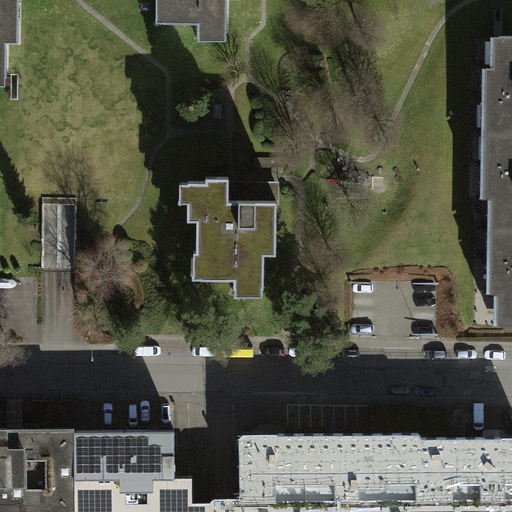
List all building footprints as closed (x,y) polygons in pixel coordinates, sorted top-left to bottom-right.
[(200,49),(227,49),(228,7),(240,7),(240,0),(163,0),(163,31),(200,32),(200,49)] [(0,93),(7,93),(7,51),(20,51),(20,2),(0,1),(0,93)] [(491,77),(490,140),(511,140),(511,44),(498,44),(497,77),(491,77)] [(511,140),(490,140),(490,197),(497,197),(496,228),(511,228),(511,140)] [(238,297),(265,297),(265,256),(278,256),(278,206),(232,206),(232,183),(183,182),(183,204),(193,204),(192,228),(202,228),(201,280),(238,280),(238,297)] [(511,228),(496,228),(496,292),(501,292),(500,323),(511,323),(511,228)] [(0,430),(0,511),(77,511),(78,430),(2,430),(0,430)] [(77,511),(218,511),(218,498),(201,498),(201,475),(184,475),(184,430),(164,430),(78,430),(77,511)] [(242,440),(242,498),(511,498),(511,440),(498,440),(277,440),(242,440)] [(511,511),(511,498),(242,498),(218,498),(218,511),(511,511)]
